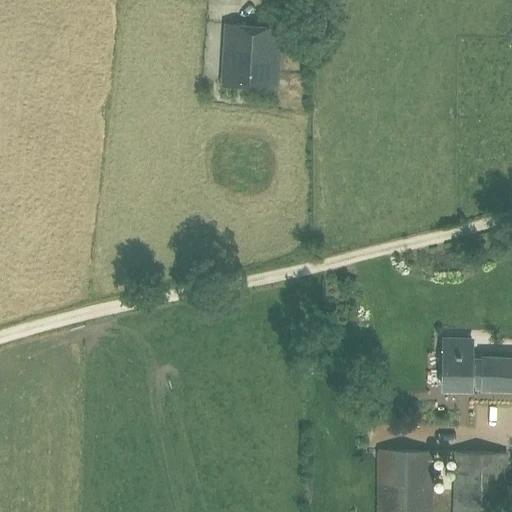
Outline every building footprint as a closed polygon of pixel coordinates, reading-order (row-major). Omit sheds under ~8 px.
[(223,23),(220,85),(278,89),(281,27),(223,23)] [(282,28),(280,52),(299,53),(301,29),(282,28)] [(471,338),(443,337),(441,389),(470,389),(470,388),(471,358),(471,338)] [(480,358),(471,358),(470,388),(511,389),(511,355),(481,355),(480,358)] [(430,511),(432,451),(377,450),(375,511),(430,511)] [(505,511),(506,452),(453,451),(452,511),(505,511)]
